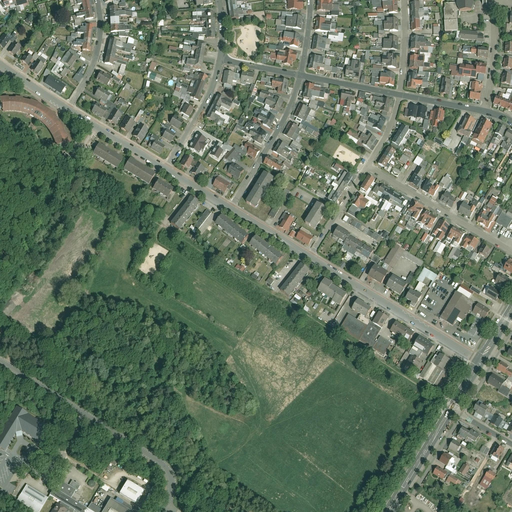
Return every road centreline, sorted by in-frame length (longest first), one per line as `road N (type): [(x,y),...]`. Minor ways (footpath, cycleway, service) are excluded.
road 1 (unclassified): [(0,361),(165,468),(163,501)]
road 2 (residential): [(310,256),(480,360)]
road 3 (residential): [(368,166),(511,250)]
road 4 (residential): [(231,208),(284,120),(301,74)]
road 5 (residential): [(220,59),(166,169)]
road 6 (tertiary): [(449,408),(387,511)]
